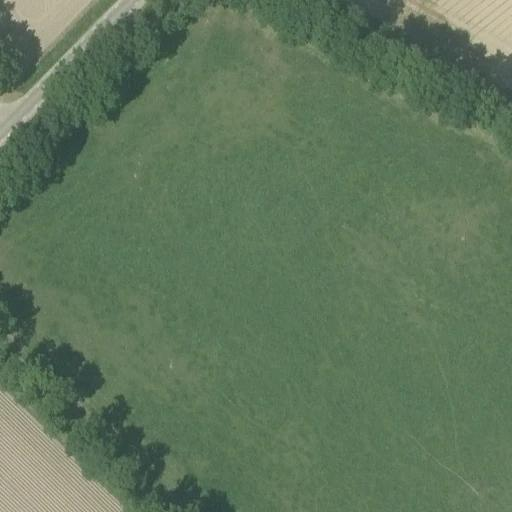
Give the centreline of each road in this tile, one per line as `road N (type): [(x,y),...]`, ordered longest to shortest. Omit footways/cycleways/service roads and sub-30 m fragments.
road 1 (track): [(511,106),(313,0)]
road 2 (unclassified): [(0,132),(135,0)]
